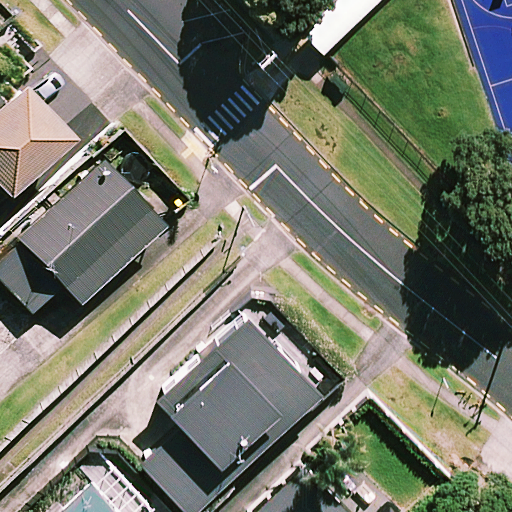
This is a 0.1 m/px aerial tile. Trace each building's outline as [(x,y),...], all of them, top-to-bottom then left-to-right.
[(370,0),(331,0),(303,27),(322,46),(370,0)] [(66,134),(18,84),(0,100),(0,188),(4,193),(66,134)] [(157,221),(91,153),(0,241),(0,282),(27,310),(56,282),(75,301),(157,221)] [(318,380),(244,303),(157,387),(180,411),(137,452),(188,505),(318,380)] [(353,511),(304,459),(248,511),(353,511)] [(129,511),(90,471),(48,511),(129,511)]
